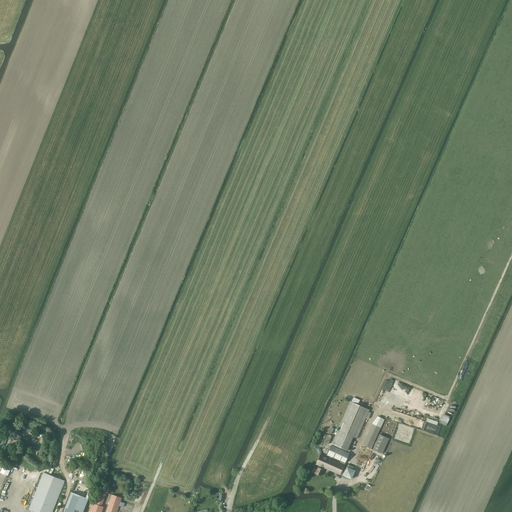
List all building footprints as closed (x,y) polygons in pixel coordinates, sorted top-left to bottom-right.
[(369,410),(350,401),(331,444),(347,451),(353,437),(356,438),(369,410)] [(444,413),(440,422),(447,425),(451,416),(444,413)] [(438,424),(437,427),(434,426),(432,432),(438,434),(441,425),(438,424)] [(369,429),(362,445),(371,449),(378,433),(369,429)] [(323,442),(328,444),(332,436),(327,434),(323,442)] [(373,449),(382,454),(389,438),(379,434),(373,449)] [(327,455),(326,457),(331,459),(332,457),(340,461),(339,463),(344,465),(345,463),(349,453),(343,451),(337,448),(331,445),(327,455)] [(312,472),(320,476),(324,468),(340,475),(344,465),(339,463),(326,457),(321,455),(320,453),(320,452),(321,452),(319,448),(316,450),(318,453),(319,456),(315,465),(318,466),(316,470),(314,468),(312,472)] [(342,475),(351,479),(355,471),(346,467),(342,475)] [(29,509),(35,511),(52,511),(64,481),(43,472),(29,509)] [(101,506),(107,489),(100,487),(94,504),(91,503),(88,511),(101,511),(103,507),(101,506)] [(82,511),(88,499),(71,492),(63,511),(82,511)] [(111,494),(109,502),(119,506),(121,498),(111,494)] [(116,511),(119,506),(109,502),(105,511),(116,511)]
